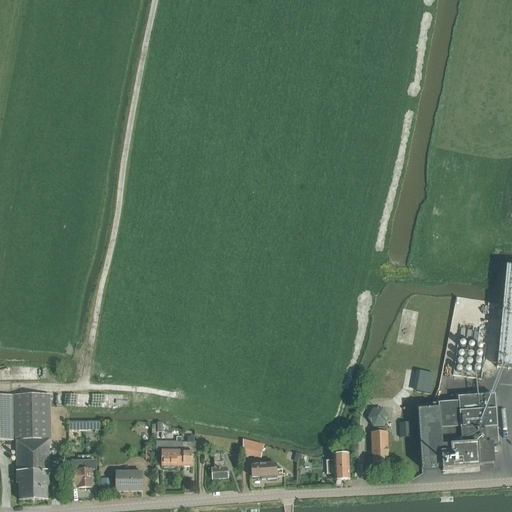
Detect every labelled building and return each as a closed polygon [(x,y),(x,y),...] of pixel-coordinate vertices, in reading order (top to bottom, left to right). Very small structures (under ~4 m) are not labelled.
[(511,268),(506,268),(497,368),(511,369),(511,268)] [(52,441),(51,395),(0,395),(0,441),(16,441),(17,485),(19,485),(20,501),(48,501),(48,488),(50,488),(50,473),(58,472),(58,468),(64,468),(64,460),(50,460),(49,441),(52,441)] [(493,446),(498,446),(495,396),(458,399),(459,404),(439,405),(418,406),(422,469),(442,467),(443,472),(453,471),(480,469),(479,466),(494,465),(493,446)] [(373,411),(368,419),(373,427),(384,427),(389,418),(384,410),(373,411)] [(411,423),(401,424),(402,438),(412,437),(411,423)] [(373,471),(389,471),(387,433),(371,434),(373,471)] [(245,441),(244,441),(242,453),(260,457),(263,445),(245,441)] [(182,452),(167,452),(168,443),(156,443),(156,452),(162,452),(162,468),(181,468),(182,452)] [(191,468),(191,452),(196,452),(196,444),(182,443),(182,452),(181,468),(191,468)] [(213,480),(227,479),(227,469),(224,469),(223,462),(221,463),(220,454),(213,455),(214,470),(212,470),(213,480)] [(334,462),(327,462),(328,475),(334,475),(335,481),(350,480),(349,456),(334,457),(334,462)] [(78,489),(92,489),(91,471),(97,471),(97,463),(72,464),(73,487),(78,487),(78,489)] [(276,465),(251,467),(252,479),(262,478),(262,479),(267,479),(267,481),(277,480),(276,465)] [(116,492),(142,492),(142,474),(116,474),(116,492)] [(112,492),(113,480),(101,479),(100,491),(112,492)]
